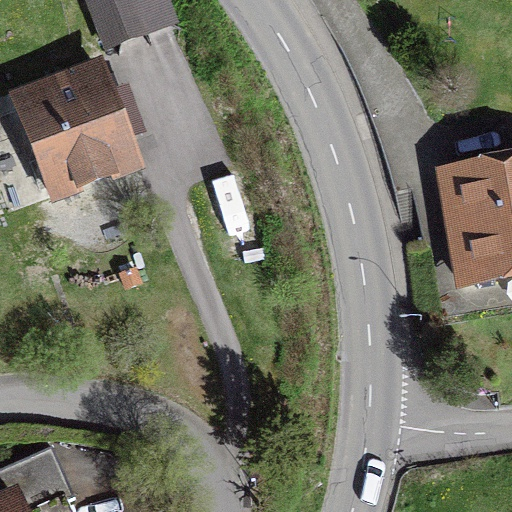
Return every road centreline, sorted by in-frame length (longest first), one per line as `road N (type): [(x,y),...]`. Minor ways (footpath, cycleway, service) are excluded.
road 1 (tertiary): [(255,0),(297,63),(354,233),(369,413)]
road 2 (residential): [(0,411),(90,406),(168,433),(218,477),(223,511)]
road 3 (residential): [(369,413),(511,421)]
